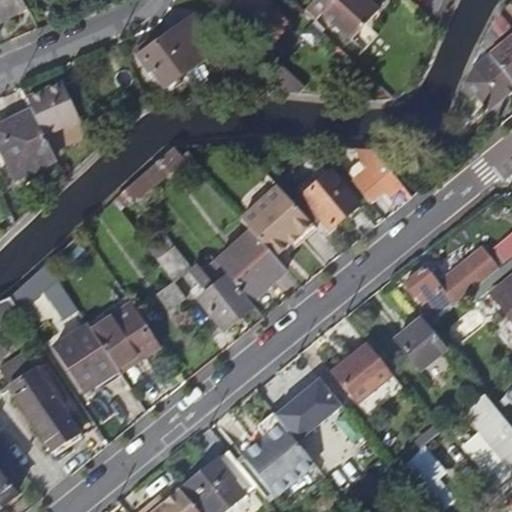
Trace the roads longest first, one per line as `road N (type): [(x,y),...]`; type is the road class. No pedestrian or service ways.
road 1 (residential): [(59,511),(507,153)]
road 2 (residential): [(0,67),(143,0)]
